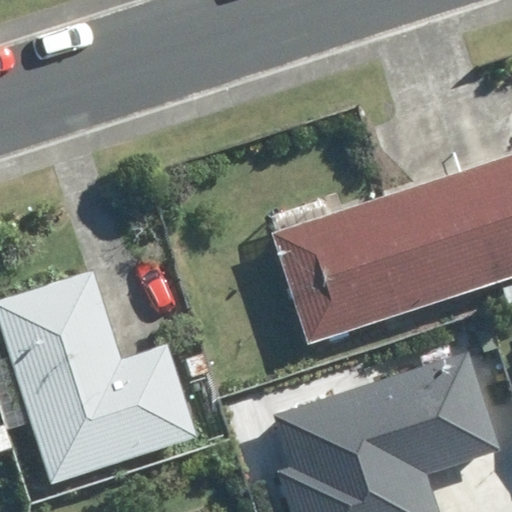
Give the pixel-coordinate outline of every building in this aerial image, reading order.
[(511,152),(463,168),(500,281),(511,277),(511,152)] [(319,194),(261,212),(305,344),(500,281),(463,168),(324,213),(319,194)] [(82,272),(0,300),(0,339),(47,478),(191,430),(161,341),(111,358),(82,272)] [(511,283),(501,287),(505,304),(511,301),(511,283)] [(291,511),(439,511),(426,474),(501,450),(468,351),(273,415),(290,467),(278,471),(291,511)]
